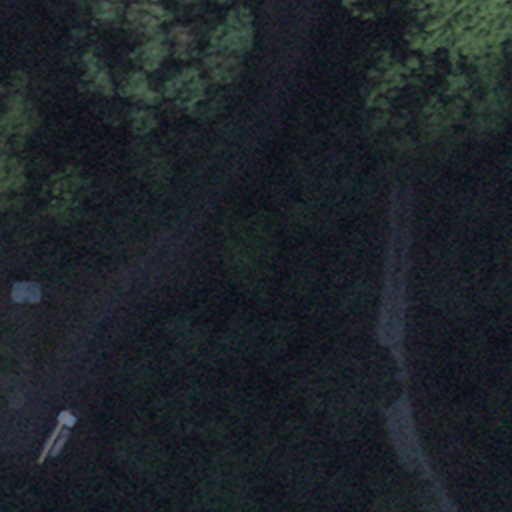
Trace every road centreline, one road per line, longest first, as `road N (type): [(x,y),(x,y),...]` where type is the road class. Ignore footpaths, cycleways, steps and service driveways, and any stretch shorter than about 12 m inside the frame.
road 1 (track): [(0,428),(57,405),(122,306),(274,116),(290,68),(297,0)]
road 2 (track): [(405,0),(392,363),(409,445),(442,511)]
